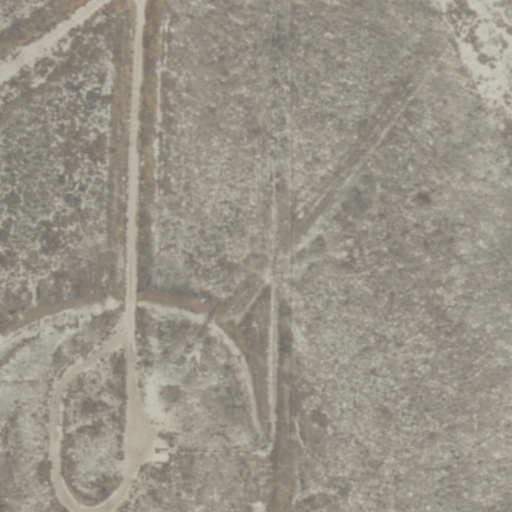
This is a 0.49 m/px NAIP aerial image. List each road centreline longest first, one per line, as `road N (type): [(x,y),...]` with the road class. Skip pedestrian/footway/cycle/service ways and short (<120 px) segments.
road 1 (track): [(0,287),(162,283),(256,325),(297,435),(297,511)]
road 2 (track): [(152,474),(162,377),(68,388),(37,414),(32,458),(68,477),(152,474)]
road 3 (track): [(162,0),(162,377)]
road 4 (track): [(256,325),(438,53)]
